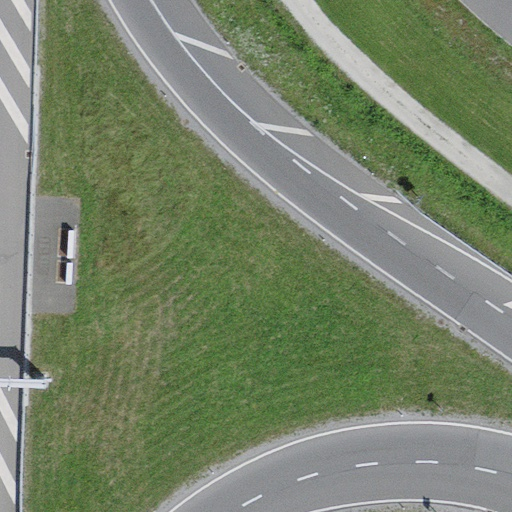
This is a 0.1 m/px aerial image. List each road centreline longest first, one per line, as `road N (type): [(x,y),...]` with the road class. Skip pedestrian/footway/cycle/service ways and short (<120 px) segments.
road 1 (motorway): [(511,322),(239,136),(162,48),(132,0)]
road 2 (motorway): [(221,511),(306,476),(366,464),(425,461),(511,477)]
road 3 (track): [(299,0),(409,111),(511,191)]
